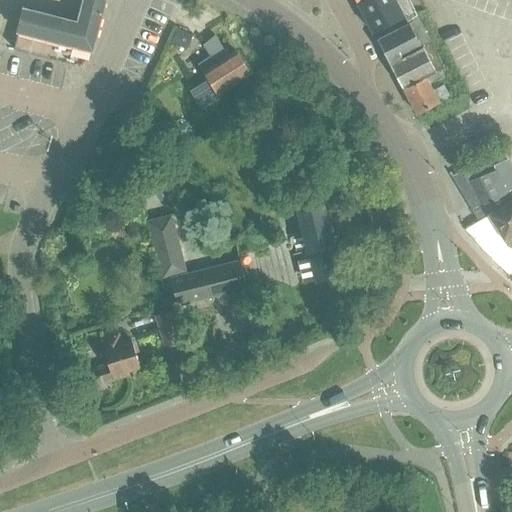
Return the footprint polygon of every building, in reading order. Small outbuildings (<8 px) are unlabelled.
[(92,52),(106,0),(85,0),(79,22),(25,9),(14,50),(81,67),(92,52)] [(409,13),(411,17),(416,14),(409,0),(365,0),(359,4),(373,32),(409,13)] [(377,40),(390,64),(431,43),(416,14),(411,17),(413,20),(377,40)] [(199,63),(218,93),(250,73),(236,51),(229,55),(216,35),(204,45),(211,56),(199,63)] [(390,64),(403,89),(444,67),(431,43),(390,64)] [(444,67),(403,89),(416,114),(450,95),(444,84),(433,90),(430,84),(448,74),(444,67)] [(464,166),(479,203),(511,189),(497,152),(464,166)] [(507,245),(511,247),(511,200),(489,214),(507,245)] [(307,254),(309,253),(311,258),(310,258),(316,282),(339,277),(333,253),(332,253),(330,248),(332,247),(322,207),(291,215),(295,228),(301,227),(307,254)] [(175,295),(171,278),(186,274),(172,216),(148,222),(169,297),(175,295)] [(241,260),(186,274),(171,278),(175,295),(178,306),(248,288),(241,260)] [(171,311),(155,315),(165,346),(180,341),(171,311)] [(103,348),(108,363),(98,366),(104,384),(128,377),(126,372),(140,368),(131,339),(121,343),(118,335),(102,340),(105,348),(103,348)]
